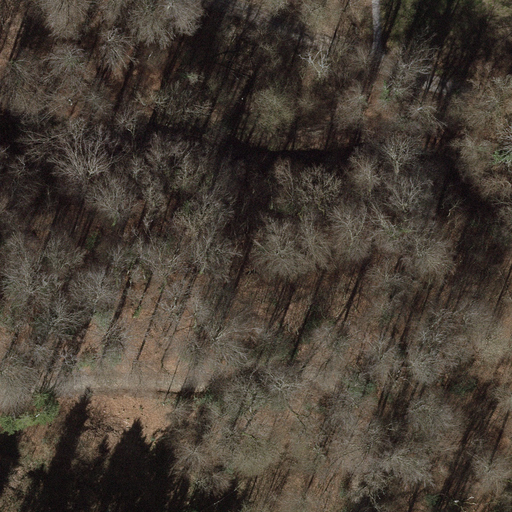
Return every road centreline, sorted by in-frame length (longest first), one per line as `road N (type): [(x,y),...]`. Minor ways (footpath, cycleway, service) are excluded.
road 1 (track): [(361,511),(351,419),(332,384),(305,369),(187,383),(50,379),(0,388)]
road 2 (track): [(377,63),(225,0)]
road 3 (track): [(511,110),(377,63)]
